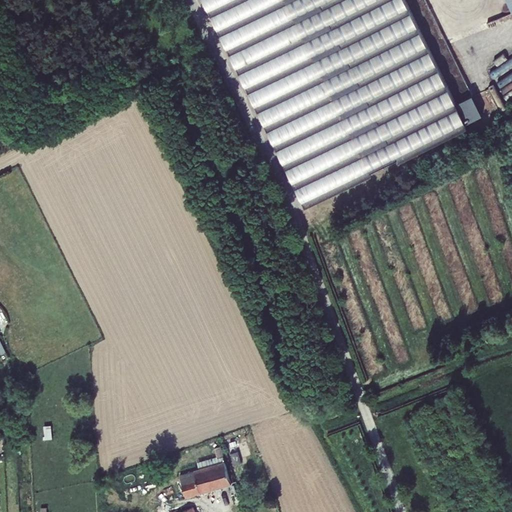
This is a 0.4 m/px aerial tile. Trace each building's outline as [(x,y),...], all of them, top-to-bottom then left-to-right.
[(206,0),(307,206),(375,173),(373,169),(399,155),(401,159),(470,127),(467,123),(483,115),(473,95),(458,103),(407,0),(206,0)] [(51,424),(44,425),(45,439),(53,438),(51,424)] [(179,474),(186,496),(232,484),(221,446),(215,448),(217,456),(197,462),(199,468),(195,469),(195,470),(179,474)] [(238,451),(230,453),(234,465),(242,462),(238,451)] [(175,499),(183,497),(179,481),(171,484),(175,499)]
